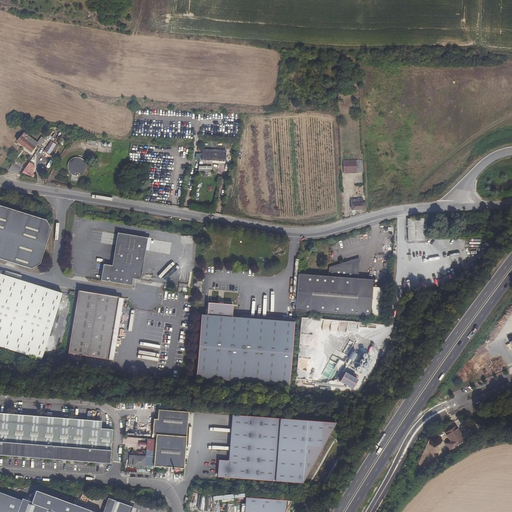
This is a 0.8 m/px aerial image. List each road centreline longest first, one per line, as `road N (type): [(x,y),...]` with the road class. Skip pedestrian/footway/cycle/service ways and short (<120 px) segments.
road 1 (track): [(511,50),(301,44),(70,22),(0,3)]
road 2 (tertiary): [(443,207),(292,232),(0,180)]
road 3 (primary): [(511,258),(338,511)]
road 4 (primary): [(350,511),(511,277)]
road 5 (unknown): [(401,268),(385,336),(330,333),(318,341),(314,373),(334,384)]
road 6 (unclassified): [(0,471),(154,483),(179,511)]
road 7 (unknown): [(402,248),(466,248),(469,259),(458,267),(401,268)]
road 8 (track): [(407,201),(430,173),(511,116)]
road 9 (unknown): [(292,232),(284,284),(205,281)]
